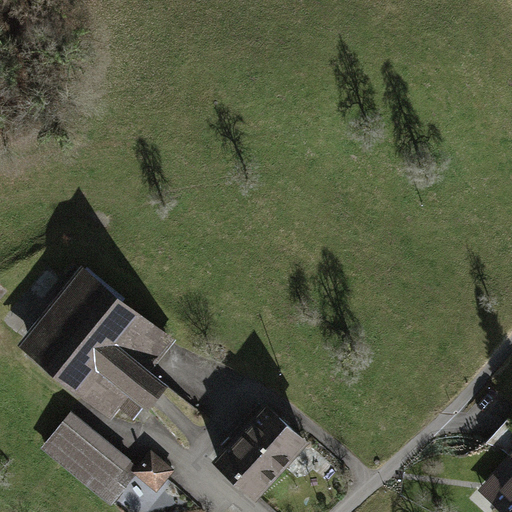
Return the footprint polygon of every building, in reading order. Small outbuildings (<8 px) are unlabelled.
[(78,271),(17,347),(107,418),(121,400),(146,419),(167,392),(146,375),(171,343),(78,271)] [(264,406),(209,463),(250,502),(305,446),(264,406)] [(509,452),(477,485),(506,511),(511,511),(511,416),(508,413),(485,439),(509,452)] [(72,414),(41,451),(110,509),(132,484),(122,476),(131,464),(72,414)] [(151,453),(134,472),(155,491),(172,472),(151,453)]
